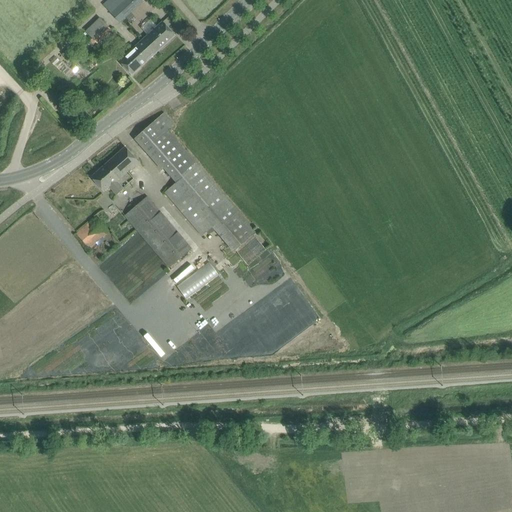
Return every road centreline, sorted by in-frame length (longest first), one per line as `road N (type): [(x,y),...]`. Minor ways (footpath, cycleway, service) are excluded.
road 1 (track): [(511,420),(0,436)]
road 2 (secondary): [(0,180),(71,152),(159,85),(248,0)]
